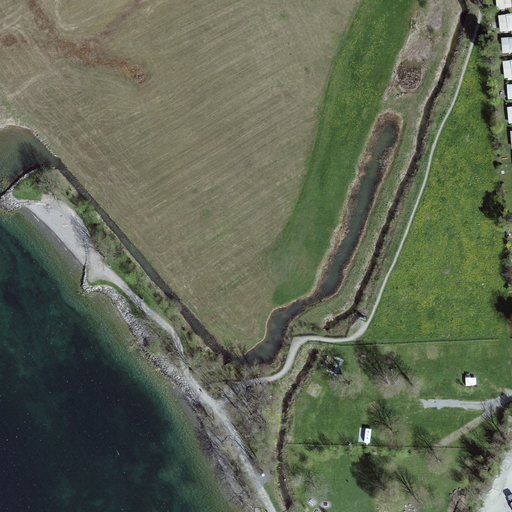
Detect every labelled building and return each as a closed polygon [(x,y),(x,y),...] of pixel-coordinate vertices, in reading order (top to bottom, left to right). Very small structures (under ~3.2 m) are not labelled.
[(511,10),(511,8),(511,0),(496,0),(497,11),(511,10)] [(511,15),(499,16),(500,33),(511,32),(511,15)] [(503,54),(511,53),(511,38),(502,39),(503,54)] [(511,61),(503,62),(505,79),(511,78),(511,61)] [(385,349),(386,365),(398,365),(398,349),(385,349)] [(323,369),(339,376),(345,365),(329,357),(323,369)] [(313,386),(309,394),(322,400),(326,393),(313,386)]
